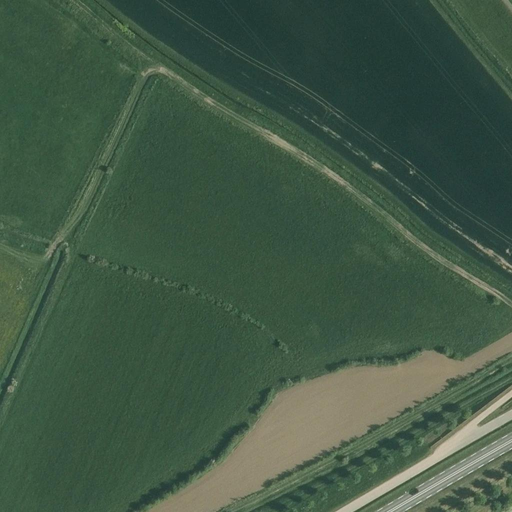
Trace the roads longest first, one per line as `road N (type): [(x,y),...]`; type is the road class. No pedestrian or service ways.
road 1 (unclassified): [(346,511),(511,414)]
road 2 (primary): [(392,511),(511,443)]
